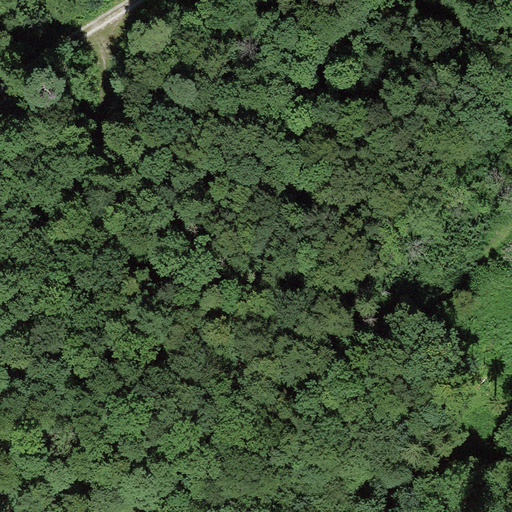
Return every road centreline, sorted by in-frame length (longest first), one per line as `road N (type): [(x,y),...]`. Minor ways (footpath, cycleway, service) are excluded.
road 1 (track): [(148,511),(271,408),(378,340),(465,269),(511,218)]
road 2 (track): [(99,27),(113,89),(106,151),(0,279)]
road 3 (track): [(145,0),(0,92)]
